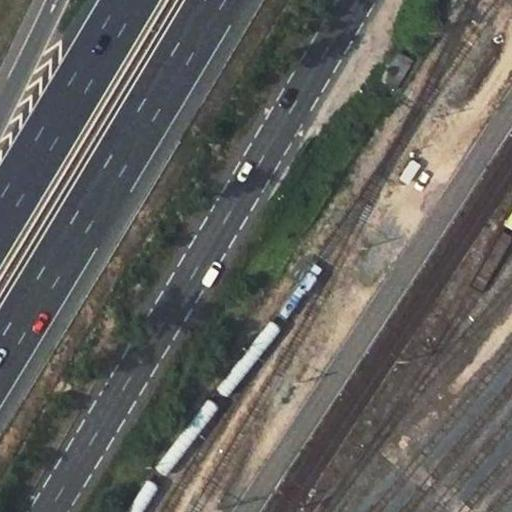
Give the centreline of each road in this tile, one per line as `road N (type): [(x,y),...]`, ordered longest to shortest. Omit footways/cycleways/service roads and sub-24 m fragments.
road 1 (secondary): [(357,0),(47,511)]
road 2 (motorway): [(0,355),(214,0)]
road 3 (motorway): [(128,0),(0,213)]
